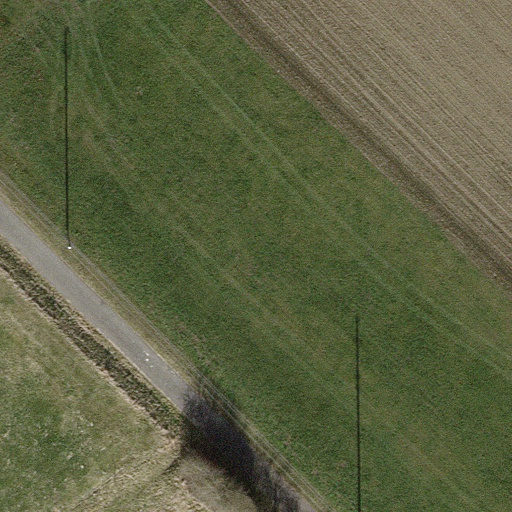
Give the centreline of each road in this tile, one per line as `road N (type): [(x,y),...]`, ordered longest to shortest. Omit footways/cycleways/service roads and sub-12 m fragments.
road 1 (track): [(301,511),(0,217)]
road 2 (track): [(226,435),(130,511)]
